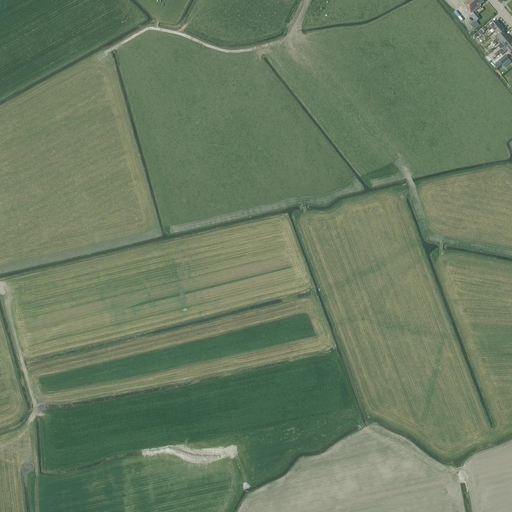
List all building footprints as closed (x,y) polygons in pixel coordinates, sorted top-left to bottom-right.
[(484,3),(481,0),(468,0),(463,4),(471,14),(481,6),(480,5),(484,3)] [(492,28),(494,32),(501,26),(497,21),(487,29),(489,31),(492,28)] [(501,26),(494,32),(497,35),(495,37),(496,39),(504,33),(506,31),(501,26)] [(499,40),(502,43),(508,38),(504,33),(496,39),(495,40),(496,42),(499,40)] [(502,49),(503,51),(511,43),(511,42),(508,38),(502,43),(505,47),(502,49)] [(511,43),(503,51),(505,53),(508,50),(511,54),(511,52),(511,43)] [(499,61),(502,65),(509,59),(506,56),(499,61)] [(504,68),(511,62),(509,59),(502,65),(504,68)]
